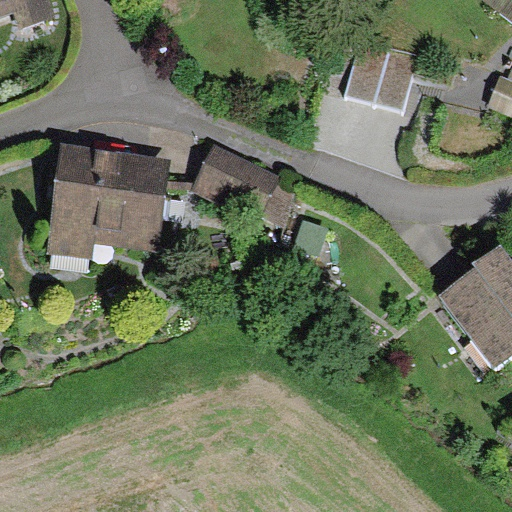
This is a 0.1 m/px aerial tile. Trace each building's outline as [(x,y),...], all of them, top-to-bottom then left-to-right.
[(0,0),(0,25),(15,20),(21,35),(57,22),(48,0),(0,0)] [(511,0),(473,0),(511,29),(511,0)] [(404,114),(418,57),(360,43),(346,100),(404,114)] [(511,84),(501,80),(490,111),(511,119),(511,84)] [(174,164),(62,149),(47,259),(94,265),(96,250),(162,259),(174,164)] [(216,149),(193,197),(261,229),(264,222),(286,233),(293,219),(288,217),(297,198),(279,189),(282,181),(216,149)] [(475,279),(440,307),(495,379),(511,365),(511,265),(502,254),(473,277),(475,279)]
